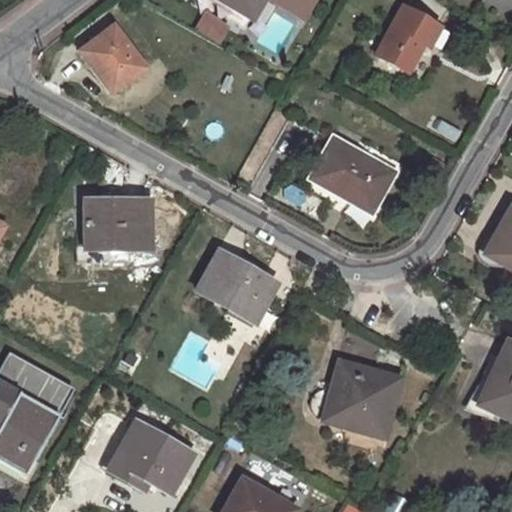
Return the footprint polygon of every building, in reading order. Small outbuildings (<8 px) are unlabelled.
[(262,0),(283,0),(307,12),(313,0),(216,0),(218,1),(214,7),(247,26),(262,0)] [(265,0),(303,20),(307,12),(283,0),(265,0)] [(402,8),(376,57),(408,74),(423,46),(429,48),(441,27),(402,8)] [(91,67),(111,94),(144,69),(112,28),(83,49),(94,66),(91,67)] [(77,53),(88,69),(91,67),(94,66),(83,49),(77,53)] [(308,180),(340,199),(343,193),(350,197),(349,200),(372,214),(395,174),(331,139),(308,180)] [(82,202),(82,250),(89,250),(88,264),(129,264),(129,252),(148,251),(148,202),(82,202)] [(500,243),(511,220),(511,207),(493,239),(500,243)] [(511,220),(500,243),(493,239),(483,256),(511,271),(511,220)] [(88,264),(89,250),(82,250),(76,249),(76,264),(88,264)] [(196,294),(254,326),(275,287),(218,255),(196,294)] [(511,424),(511,346),(506,344),(476,408),(511,424)] [(0,464),(24,478),(73,391),(9,355),(0,369),(0,464)] [(323,422),(383,439),(400,381),(337,363),(330,390),(325,390),(319,392),(315,396),(312,401),(311,407),(312,412),(315,417),(319,420),(323,422)] [(133,478),(147,485),(168,497),(191,456),(134,424),(106,473),(129,485),(133,478)] [(129,485),(142,493),(147,485),(133,478),(129,485)] [(291,511),(240,483),(224,511),(291,511)]
